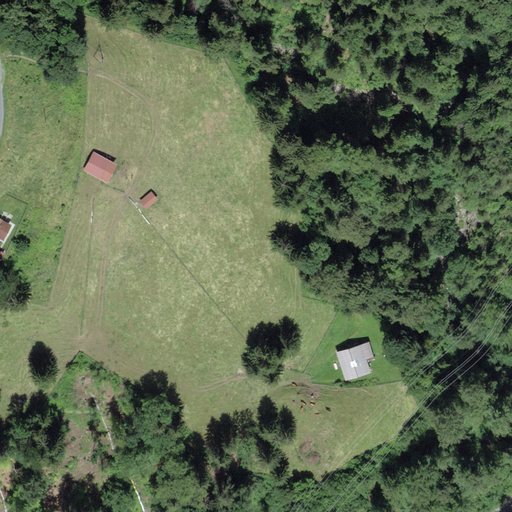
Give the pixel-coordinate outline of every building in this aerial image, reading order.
[(115,163),(94,152),(86,168),(107,178),(115,163)] [(151,192),(142,200),(147,206),(156,199),(151,192)] [(10,224),(0,218),(0,235),(3,237),(10,224)] [(1,247),(0,250),(0,254),(9,258),(11,250),(1,247)] [(372,354),(367,342),(339,351),(347,377),(368,370),(364,357),(372,354)]
